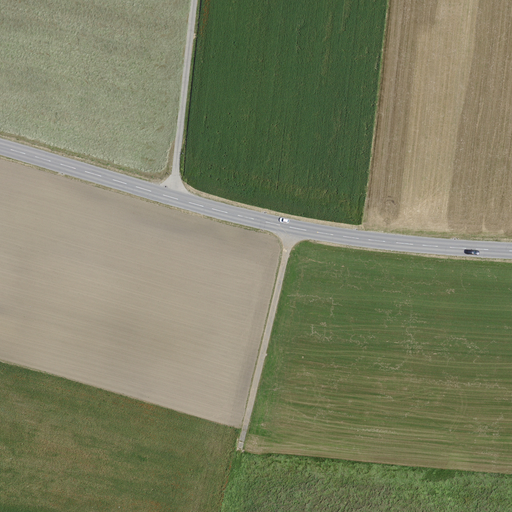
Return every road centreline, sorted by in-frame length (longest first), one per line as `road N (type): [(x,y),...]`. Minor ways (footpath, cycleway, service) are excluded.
road 1 (tertiary): [(511,250),(293,227),(173,197)]
road 2 (track): [(293,227),(240,448)]
road 3 (unclassified): [(195,0),(173,197)]
road 4 (tertiary): [(173,197),(0,151)]
